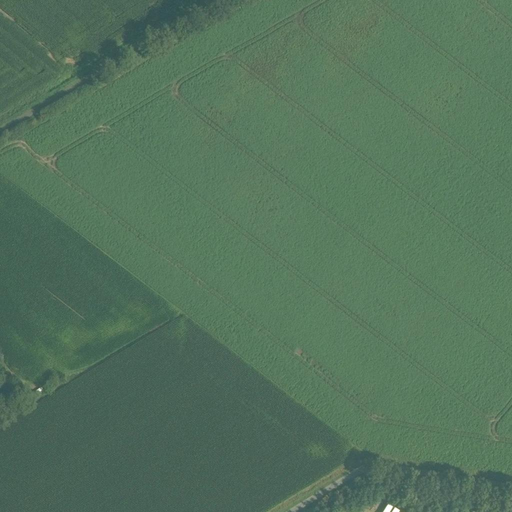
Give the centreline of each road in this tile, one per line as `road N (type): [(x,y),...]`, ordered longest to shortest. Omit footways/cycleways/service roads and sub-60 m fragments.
road 1 (unclassified): [(0,133),(217,0)]
road 2 (residential): [(511,488),(378,467),(294,511)]
